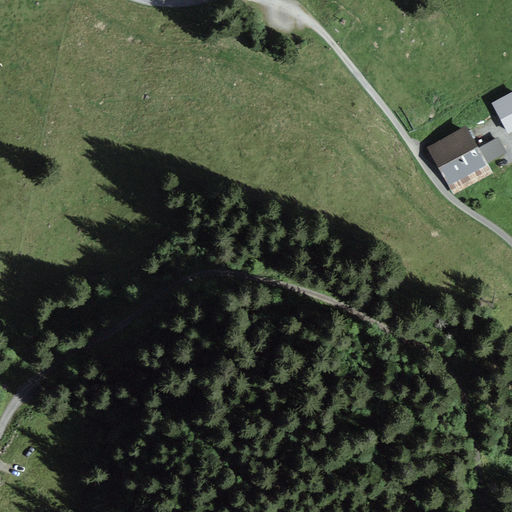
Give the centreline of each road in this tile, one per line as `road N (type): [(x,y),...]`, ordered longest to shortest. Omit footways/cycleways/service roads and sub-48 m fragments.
road 1 (track): [(483,511),(466,402),(430,351),(338,303),(235,273),(174,284),(49,365),(21,391),(0,431)]
road 2 (track): [(264,0),(328,38),(443,192),(511,244)]
